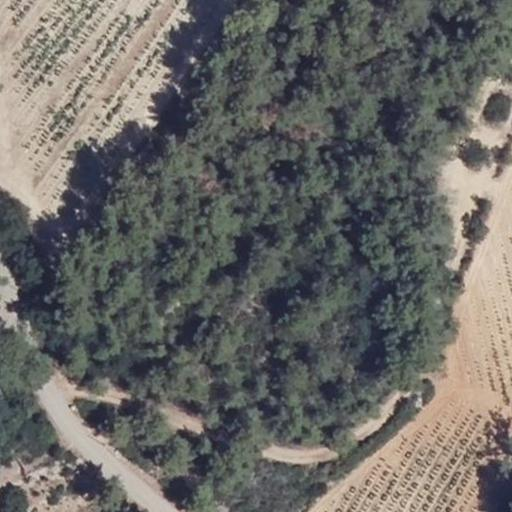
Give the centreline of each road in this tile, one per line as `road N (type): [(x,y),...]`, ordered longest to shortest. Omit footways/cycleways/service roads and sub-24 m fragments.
road 1 (track): [(48,388),(125,398),(294,453),(342,444),(444,361)]
road 2 (tertiary): [(163,511),(52,396),(0,297)]
